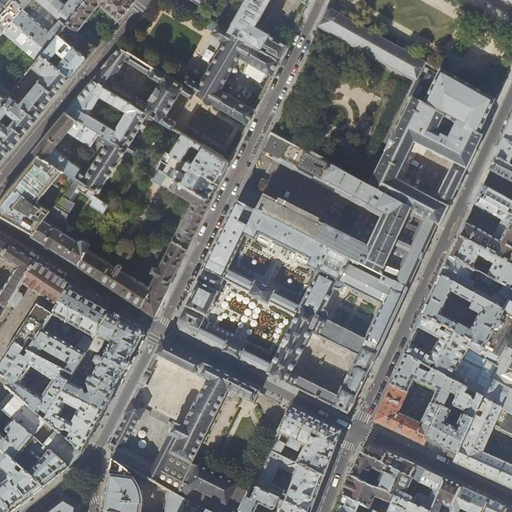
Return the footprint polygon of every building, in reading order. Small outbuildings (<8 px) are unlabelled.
[(0,0),(0,36),(13,20),(25,6),(17,0),(0,0)] [(30,0),(25,6),(13,20),(46,48),(58,33),(85,0),(68,0),(66,4),(61,0),(30,0)] [(106,34),(107,34),(133,2),(130,0),(85,0),(58,33),(88,57),(102,40),(102,39),(104,37),(106,34)] [(244,0),(228,30),(257,47),(279,60),(286,45),(267,34),(268,33),(255,25),(267,0),(301,0),(307,3),(307,0),(244,0)] [(370,185),(368,184),(367,186),(437,225),(439,226),(456,192),(482,137),(479,135),(494,102),(327,7),(322,18),(318,27),(319,28),(320,27),(415,82),(408,97),(412,100),(388,149),(387,149),(386,151),(370,185)] [(0,105),(9,94),(11,92),(1,84),(0,84),(0,77),(14,89),(32,65),(42,53),(46,48),(13,20),(0,36),(0,105)] [(187,76),(183,85),(194,92),(230,113),(247,124),(248,124),(255,110),(237,99),(220,89),(236,61),(239,56),(249,62),(272,75),(279,60),(257,47),(228,30),(218,24),(213,33),(225,40),(200,84),(187,76)] [(79,67),(88,57),(58,33),(46,48),(42,53),(69,76),(71,77),(79,67)] [(173,54),(185,62),(192,52),(180,44),(173,54)] [(194,92),(183,85),(119,47),(107,62),(93,79),(146,110),(156,117),(173,127),(176,122),(165,115),(180,90),(191,97),(194,92)] [(56,93),(69,76),(42,53),(32,65),(43,75),(21,104),(9,94),(0,105),(0,160),(10,148),(11,149),(44,110),(43,109),(50,101),(49,100),(54,95),(56,93)] [(146,110),(93,79),(90,83),(80,94),(67,111),(126,147),(135,153),(137,148),(130,144),(146,117),(153,122),(156,117),(146,110)] [(126,147),(67,111),(50,131),(33,151),(38,154),(75,178),(99,192),(126,147)] [(511,122),(507,132),(495,159),(511,167),(511,122)] [(223,172),(229,161),(182,133),(170,153),(178,158),(182,160),(192,143),(201,148),(193,162),(187,159),(185,162),(218,183),(223,172)] [(421,260),(437,225),(367,186),(270,134),(263,149),(311,176),(312,175),(383,214),(367,247),(245,186),(237,203),(408,288),(419,264),(421,260)] [(163,183),(175,190),(180,180),(169,173),(178,158),(170,153),(166,150),(161,158),(169,163),(165,171),(160,169),(153,181),(162,186),(163,183)] [(32,160),(0,199),(0,213),(13,221),(34,233),(43,218),(50,209),(39,203),(39,199),(51,183),(63,192),(75,178),(38,154),(32,160)] [(217,186),(218,183),(185,162),(182,160),(178,158),(169,173),(180,180),(211,199),(212,196),(217,186)] [(478,197),(477,198),(511,216),(511,167),(495,159),(490,171),(511,183),(511,203),(482,187),(480,192),(478,197)] [(99,192),(75,178),(63,192),(50,209),(43,218),(57,227),(61,221),(63,222),(68,214),(64,211),(65,209),(69,212),(74,203),(72,202),(79,191),(89,197),(83,208),(93,214),(96,209),(103,213),(109,205),(104,202),(107,197),(99,192)] [(200,222),(211,199),(180,180),(175,190),(191,199),(173,238),(173,239),(188,247),(200,222)] [(466,223),(459,237),(511,265),(511,216),(477,198),(474,205),(502,221),(493,238),(466,223)] [(370,369),(376,357),(376,356),(375,356),(408,288),(237,203),(217,243),(191,295),(177,323),(180,330),(223,351),(231,356),(239,360),(286,383),(294,387),(334,408),(348,414),(349,411),(350,411),(356,399),(355,398),(363,382),(369,369),(370,369)] [(49,247),(78,266),(87,249),(89,243),(82,239),(78,239),(57,227),(43,218),(34,233),(32,236),(33,236),(49,247)] [(455,247),(450,257),(472,269),(479,257),(494,265),(488,277),(511,290),(511,265),(459,237),(455,247)] [(141,307),(155,315),(171,281),(188,247),(173,239),(162,261),(159,266),(155,275),(149,287),(141,307)] [(22,284),(36,263),(6,244),(0,240),(0,318),(9,305),(18,293),(19,291),(18,290),(22,284)] [(125,296),(141,307),(149,287),(119,269),(122,265),(118,263),(116,266),(112,264),(87,249),(78,266),(110,286),(125,296)] [(446,267),(441,277),(503,311),(508,302),(511,304),(511,290),(488,277),(472,269),(450,257),(446,267)] [(45,269),(36,263),(22,284),(57,308),(69,290),(71,286),(45,269)] [(150,272),(155,275),(159,266),(154,263),(150,272)] [(428,305),(423,316),(500,359),(506,348),(511,336),(511,304),(508,302),(503,311),(441,277),(436,287),(428,305)] [(72,376),(89,348),(110,313),(90,302),(69,290),(57,308),(52,316),(29,353),(72,376)] [(21,295),(18,293),(9,305),(14,308),(22,298),(21,295)] [(52,316),(47,312),(38,306),(0,362),(0,376),(9,384),(6,389),(45,422),(63,393),(69,382),(72,376),(29,353),(52,316)] [(128,323),(110,313),(89,348),(96,352),(99,352),(105,342),(111,345),(104,358),(101,357),(98,357),(95,362),(96,365),(98,366),(92,378),(114,390),(120,378),(123,373),(129,361),(142,337),(141,334),(140,330),(128,323)] [(410,345),(405,356),(463,388),(482,398),(500,359),(423,316),(418,328),(440,340),(432,357),(410,345)] [(112,458),(167,490),(200,509),(198,511),(239,511),(246,498),(249,493),(235,486),(236,485),(199,467),(198,468),(192,465),(228,391),(252,404),(259,392),(258,392),(223,374),(201,363),(162,344),(156,355),(199,376),(199,377),(201,378),(202,378),(205,380),(207,381),(206,384),(204,390),(203,390),(201,392),(202,393),(199,399),(198,399),(197,401),(198,402),(194,409),(193,411),(190,417),(188,420),(189,420),(186,426),(185,426),(184,428),(182,427),(181,427),(177,425),(178,424),(175,424),(170,435),(172,436),(156,465),(124,448),(138,420),(140,420),(146,408),(132,402),(127,411),(126,413),(127,414),(122,423),(112,444),(110,443),(109,446),(112,446),(112,453),(112,458)] [(511,350),(506,348),(500,359),(482,398),(483,399),(511,415),(511,350)] [(374,422),(375,422),(390,430),(424,446),(427,440),(441,409),(450,412),(453,407),(463,388),(405,356),(387,395),(384,401),(380,409),(375,421),(374,422)] [(151,375),(146,372),(140,384),(145,386),(151,375)] [(108,402),(114,390),(92,378),(89,377),(86,384),(89,393),(87,393),(84,395),(82,389),(69,382),(63,393),(102,413),(108,402)] [(438,446),(457,456),(483,399),(482,398),(463,388),(453,407),(465,413),(464,417),(462,417),(460,428),(458,432),(456,431),(457,430),(456,429),(454,428),(452,428),(451,429),(445,426),(451,414),(450,414),(451,413),(450,412),(441,409),(427,440),(438,446)] [(34,438),(46,423),(45,422),(6,389),(0,398),(0,408),(1,410),(4,412),(14,421),(34,438)] [(56,431),(82,454),(91,436),(92,433),(102,413),(63,393),(45,422),(46,423),(56,431)] [(457,456),(456,459),(454,463),(493,481),(511,489),(511,415),(483,399),(457,456)] [(291,409),(291,408),(270,451),(279,456),(285,445),(298,451),(302,444),(306,446),(297,464),(324,478),(331,459),(340,433),(339,433),(315,421),(291,409)] [(55,479),(69,468),(43,445),(34,438),(14,421),(6,432),(6,434),(7,435),(6,437),(8,439),(6,442),(0,436),(0,450),(7,457),(14,463),(26,448),(28,449),(28,452),(38,461),(36,463),(34,461),(30,466),(34,470),(29,476),(43,488),(55,479)] [(76,460),(82,454),(56,431),(43,445),(69,468),(76,460)] [(351,472),(349,477),(366,485),(367,483),(369,484),(371,481),(368,480),(371,473),(372,470),(383,475),(381,479),(376,490),(390,496),(400,474),(382,465),(386,457),(376,451),(371,448),(363,451),(362,455),(360,453),(355,464),(351,472)] [(257,489),(303,511),(310,511),(316,497),(317,496),(324,478),(297,464),(279,456),(270,451),(252,487),(257,489)] [(387,455),(386,457),(382,465),(400,474),(410,479),(416,467),(406,462),(404,461),(387,453),(387,454),(387,455)] [(11,511),(26,501),(43,488),(29,476),(24,471),(21,475),(16,471),(19,467),(14,463),(7,457),(0,466),(0,497),(10,511),(11,511)] [(106,507),(104,511),(142,511),(143,509),(143,505),(143,500),(142,495),(141,490),(138,486),(136,481),(132,476),(131,474),(129,472),(124,469),(120,466),(115,462),(114,467),(114,473),(110,472),(110,474),(106,507)] [(395,499),(425,511),(430,511),(444,479),(428,472),(416,467),(410,479),(400,474),(390,496),(395,499)] [(344,488),(340,497),(360,507),(370,511),(375,499),(383,502),(379,511),(389,511),(395,499),(390,496),(376,490),(366,485),(349,477),(344,488)] [(451,511),(462,488),(453,484),(444,479),(430,511),(451,511)] [(483,511),(489,500),(475,494),(462,488),(451,511),(483,511)] [(303,511),(257,489),(251,501),(246,498),(239,511),(255,511),(258,506),(271,511),(274,510),(276,506),(283,509),(281,511),(303,511)] [(167,490),(164,511),(198,511),(200,509),(167,490)] [(0,511),(10,511),(0,497),(0,511)] [(336,509),(334,511),(425,511),(395,499),(389,511),(357,511),(360,507),(340,497),(336,509)] [(498,505),(489,500),(483,511),(506,511),(508,509),(498,505)]
